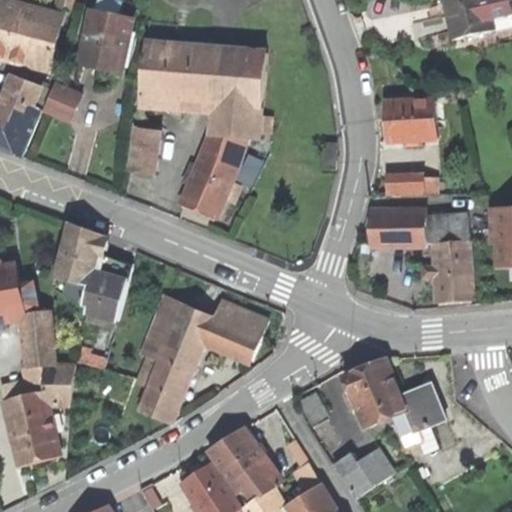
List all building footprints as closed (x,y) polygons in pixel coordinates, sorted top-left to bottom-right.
[(59,0),(58,7),(77,11),(79,0),(59,0)] [(92,13),(121,19),(122,14),(124,4),(105,0),(98,0),(84,18),(78,46),(85,48),(92,13)] [(477,38),(476,32),(496,27),(492,10),(511,7),(510,0),(446,0),(448,9),(456,43),(477,38)] [(0,58),(1,59),(48,72),(63,19),(4,3),(0,1),(0,58)] [(92,13),(85,48),(82,67),(108,72),(123,75),(134,21),(121,19),(92,13)] [(216,106),(213,138),(249,141),(262,143),(263,134),(273,135),(274,119),(264,119),(269,57),(240,54),(149,45),(144,99),(216,106)] [(0,148),(23,158),(44,113),(35,110),(43,90),(14,77),(5,99),(13,101),(6,115),(0,112),(0,148)] [(72,124),(84,97),(61,88),(56,86),(45,113),(48,115),(72,124)] [(390,144),(441,141),(438,103),(388,106),(389,121),(390,144)] [(162,131),(135,126),(129,172),(157,176),(162,131)] [(226,199),(233,182),(245,154),(249,141),(213,138),(200,170),(194,185),(185,206),(203,214),(218,220),(226,199)] [(326,171),(338,171),(339,146),(327,146),(326,171)] [(264,162),(245,154),(233,182),(242,186),(252,190),(264,162)] [(186,183),(194,185),(200,170),(193,168),(186,183)] [(427,198),(439,197),(439,185),(427,185),(427,180),(390,180),(390,196),(427,196),(427,198)] [(233,182),(226,199),(235,202),(242,186),(233,182)] [(460,304),(476,303),(471,220),(430,222),(430,213),(374,212),(374,247),(429,248),(429,247),(435,247),(437,270),(426,270),(426,280),(437,280),(439,305),(460,304)] [(499,266),(511,265),(511,213),(498,214),(499,219),(499,266)] [(70,227),(55,289),(89,307),(89,312),(120,323),(135,268),(117,261),(105,256),(109,240),(71,225),(70,227)] [(33,368),(48,367),(59,366),(53,311),(44,312),(29,313),(28,309),(24,285),(20,265),(0,268),(0,318),(27,314),(33,368)] [(37,282),(24,285),(28,309),(42,306),(37,282)] [(194,376),(208,343),(217,320),(167,298),(145,355),(150,357),(139,384),(151,389),(142,410),(175,424),(177,419),(194,376)] [(217,320),(208,343),(254,362),(270,321),(224,302),(217,320)] [(79,363),(105,370),(107,360),(81,353),(79,363)] [(394,417),(407,411),(402,398),(386,361),(359,373),(345,379),(366,429),(394,417)] [(46,392),(50,406),(71,406),(78,366),(59,366),(48,367),(46,392)] [(3,387),(6,402),(46,392),(48,367),(33,368),(23,369),(26,380),(3,387)] [(431,386),(402,398),(407,411),(417,433),(446,421),(431,386)] [(50,406),(46,392),(6,402),(22,466),(40,461),(62,456),(50,406)] [(314,429),(329,421),(315,395),(300,403),(314,429)] [(404,439),(417,433),(407,411),(394,417),(404,439)] [(245,491),(254,503),(272,491),(282,483),(251,439),(244,430),(209,451),(240,494),(245,491)] [(303,468),(310,464),(296,441),(289,446),(303,468)] [(354,454),(335,467),(358,500),(395,475),(379,451),(360,464),(354,454)] [(308,495),(323,485),(310,464),(303,468),(295,472),(308,495)] [(212,466),(185,483),(201,507),(203,511),(235,511),(240,509),(212,466)] [(308,495),(284,510),(284,511),(338,511),(323,485),(308,495)] [(154,511),(163,506),(153,487),(144,492),(154,511)] [(284,511),(284,510),(272,491),(254,503),(246,509),(247,511),(284,511)]
